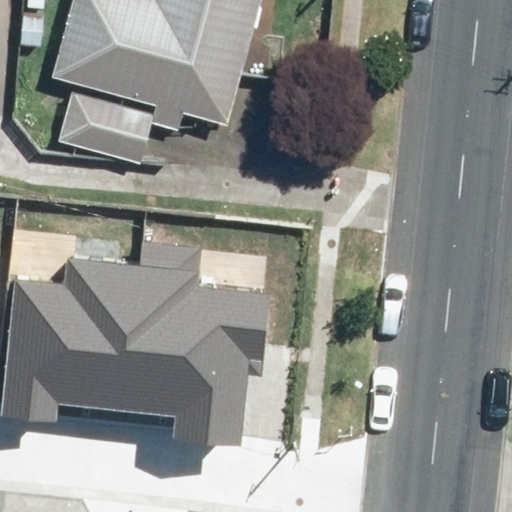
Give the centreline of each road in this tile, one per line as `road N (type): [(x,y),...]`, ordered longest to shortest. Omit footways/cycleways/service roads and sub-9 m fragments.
road 1 (secondary): [(476,0),(428,476)]
road 2 (residential): [(0,436),(428,476)]
